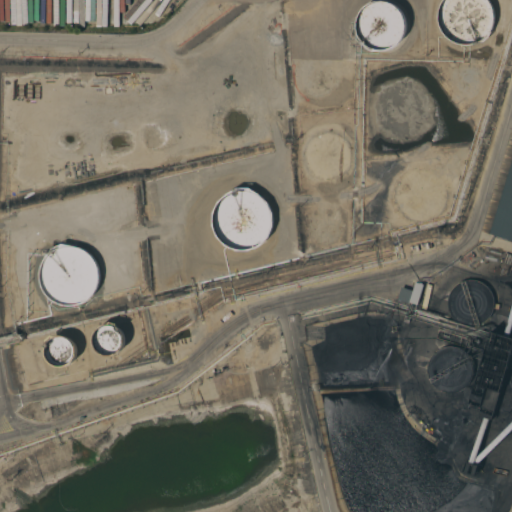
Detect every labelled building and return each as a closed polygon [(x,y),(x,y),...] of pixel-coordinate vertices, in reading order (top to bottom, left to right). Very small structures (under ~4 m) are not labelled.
[(439,25),(438,23),(438,14),(439,7),(442,1),(443,0),(487,0),(489,2),(491,6),(493,11),(494,18),(493,24),(489,37),(483,42),(478,43),(473,44),(467,45),(461,45),(455,43),(449,39),(445,35),(440,29),(439,25)] [(358,35),(357,31),(357,24),(357,20),(359,15),(364,7),(369,3),(375,1),(382,1),(389,2),(394,4),(399,8),(403,13),(405,19),(406,25),(405,29),(402,39),(398,43),(393,48),(386,50),(373,51),(367,48),(358,35)] [(511,158),(511,241),(489,234),(511,158)] [(225,245),(217,237),(212,226),(212,219),(212,213),(217,202),(223,197),(227,193),(236,188),(249,188),(258,194),(267,202),(272,213),(273,226),(269,237),(259,246),(248,251),(236,251),(225,245)] [(69,306),(64,306),(59,304),(54,302),(50,298),(46,295),(44,290),(42,285),(40,280),(40,275),(41,270),(42,265),(45,260),(48,256),(52,252),(56,249),(61,247),(66,246),(72,246),(77,247),(82,248),(86,251),(90,254),(94,258),(97,262),(99,267),(100,272),(100,278),(99,283),(98,288),(95,292),(92,297),(88,300),(84,303),(79,305),(74,306),(69,306)] [(468,327),(464,327),(456,324),(453,321),(447,315),(445,307),(445,298),(448,290),(453,284),(460,279),(464,278),(473,278),(481,281),(487,287),(492,294),(493,303),(491,311),(487,318),(484,321),(477,326),(468,327)] [(421,284),(413,282),(412,290),(399,287),(397,300),(417,304),(421,284)] [(104,355),(101,354),(97,351),(95,347),(93,343),(93,337),(94,333),(98,329),(100,326),(105,325),(108,324),(110,322),(117,324),(118,327),(121,330),(123,334),(124,338),(124,343),(123,347),(120,351),(118,353),(113,355),(110,356),(107,356),(104,355)] [(50,363),(48,360),(46,356),(45,351),(45,347),(47,342),(46,340),(52,336),(55,337),(59,336),(64,336),(69,338),(71,340),(74,345),(76,351),(75,354),(74,358),(72,361),(70,364),(67,365),(62,366),(58,367),(54,365),(50,363)] [(446,393),(442,392),(435,389),(430,383),(427,376),(427,372),(428,364),(431,357),(437,352),(444,349),(452,348),(460,351),(466,356),(468,359),(471,366),(471,374),(469,381),(464,387),(461,390),(454,393),(446,393)] [(478,415),(480,407),(469,404),(474,386),(486,390),(486,389),(499,392),(491,419),(478,415)]
